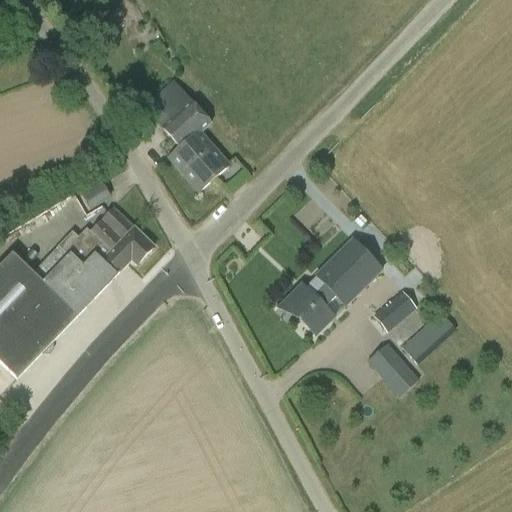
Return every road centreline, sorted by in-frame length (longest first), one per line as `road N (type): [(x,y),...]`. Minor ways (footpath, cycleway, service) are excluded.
road 1 (unclassified): [(191,261),(443,0)]
road 2 (unclassified): [(191,261),(80,77),(15,0)]
road 3 (unclassified): [(0,481),(139,309),(191,261)]
road 4 (unclassified): [(326,511),(191,261)]
